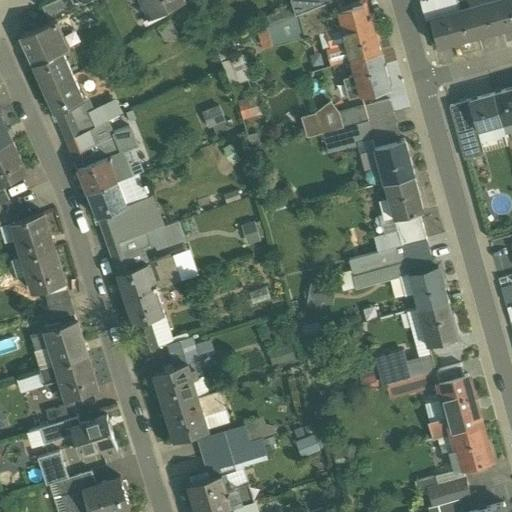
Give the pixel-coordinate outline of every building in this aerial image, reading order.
[(70,0),(55,0),(41,7),(47,19),(74,7),(70,0)] [(184,0),(144,0),(152,16),(184,1),(185,0),(184,0)] [(293,0),(297,13),(331,0),(293,0)] [(335,0),(331,0),(297,13),(303,36),(341,25),(337,11),(339,11),(335,0)] [(424,0),(429,17),(444,12),(470,5),(468,0),(424,0)] [(494,0),(489,0),(470,5),(478,34),(502,28),(494,0)] [(511,0),(494,0),(502,28),(511,25),(511,0)] [(366,1),(352,4),(352,7),(339,11),(337,11),(341,25),(346,43),(329,48),(334,64),(350,59),(379,50),(366,1)] [(470,5),(444,12),(452,42),(478,34),(470,5)] [(444,12),(429,17),(437,46),(452,42),(444,12)] [(56,21),(20,37),(32,65),(62,51),(62,53),(69,50),(56,21)] [(389,85),(379,50),(350,59),(354,74),(360,93),(389,85)] [(62,51),(32,65),(43,88),(72,75),(62,53),(62,51)] [(354,74),(348,76),(354,95),(360,93),(354,74)] [(72,75),(43,88),(54,112),(69,105),(83,98),(72,75)] [(511,87),(493,92),(502,122),(511,119),(511,87)] [(493,92),(468,99),(477,129),(502,122),(493,92)] [(389,99),(365,105),(365,106),(369,119),(393,113),(389,99)] [(468,99),(449,104),(464,158),(483,154),(477,129),(468,99)] [(69,105),(55,111),(66,138),(81,132),(69,105)] [(365,106),(344,111),(347,125),(367,120),(369,119),(365,106)] [(0,113),(0,144),(11,139),(0,113)] [(369,119),(367,120),(375,147),(379,146),(400,140),(393,113),(369,119)] [(511,119),(502,122),(504,131),(510,129),(511,135),(511,119)] [(81,132),(66,138),(78,167),(93,161),(81,132)] [(11,139),(0,144),(0,184),(1,184),(27,172),(11,139)] [(400,140),(379,146),(384,164),(380,165),(384,182),(413,174),(404,139),(400,140)] [(139,145),(128,148),(135,170),(146,167),(139,145)] [(78,167),(77,168),(86,192),(116,180),(107,156),(93,161),(78,167)] [(423,209),(413,174),(384,182),(389,197),(381,199),(385,213),(386,219),(394,217),(419,210),(423,209)] [(116,180),(86,192),(96,216),(112,210),(126,205),(116,180)] [(0,202),(0,226),(11,223),(17,222),(14,212),(8,199),(0,202)] [(122,238),(112,210),(98,216),(107,243),(122,238)] [(419,210),(394,217),(398,231),(402,245),(426,238),(419,210)] [(17,222),(11,223),(16,240),(22,257),(55,247),(44,213),(17,222)] [(394,217),(386,219),(385,213),(378,215),(384,235),(398,231),(394,217)] [(11,223),(0,226),(0,228),(5,243),(16,240),(11,223)] [(107,243),(106,244),(116,272),(147,262),(142,247),(149,245),(144,231),(122,238),(107,243)] [(384,235),(374,238),(377,251),(402,245),(398,231),(384,235)] [(426,238),(402,245),(409,272),(434,265),(426,238)] [(377,251),(349,259),(353,275),(382,268),(385,279),(401,274),(409,272),(402,245),(377,251)] [(55,247),(22,257),(32,292),(66,282),(55,247)] [(169,255),(147,262),(155,288),(178,280),(169,255)] [(147,262),(116,272),(125,298),(155,288),(147,262)] [(409,272),(401,274),(407,294),(415,292),(419,308),(448,300),(438,264),(434,265),(409,272)] [(505,300),(511,298),(511,282),(501,286),(505,300)] [(68,288),(45,295),(49,307),(71,300),(68,288)] [(155,288),(125,298),(133,324),(135,323),(149,318),(163,314),(155,288)] [(71,300),(49,307),(53,321),(76,314),(71,300)] [(448,300),(419,308),(428,343),(457,335),(448,300)] [(149,318),(135,323),(143,351),(158,347),(149,318)] [(78,321),(44,331),(49,347),(55,365),(88,355),(78,321)] [(44,331),(31,335),(36,352),(49,347),(44,331)] [(193,336),(168,344),(175,368),(187,364),(187,365),(197,362),(195,356),(214,350),(210,339),(195,344),(193,336)] [(88,355),(55,365),(65,400),(99,389),(88,355)] [(432,356),(404,363),(407,377),(436,370),(432,356)] [(461,363),(436,370),(439,381),(464,375),(461,363)] [(175,368),(155,374),(158,385),(160,384),(166,405),(197,396),(187,365),(187,364),(175,368)] [(18,378),(22,390),(45,383),(41,370),(18,378)] [(436,370),(407,377),(411,391),(439,384),(438,382),(439,381),(436,370)] [(439,381),(438,382),(439,384),(442,397),(472,389),(468,374),(464,375),(439,381)] [(472,389),(442,397),(452,433),(481,425),(482,425),(472,389)] [(197,396),(166,405),(173,429),(172,430),(175,440),(207,430),(197,396)] [(73,403),(46,411),(50,424),(77,416),(73,403)] [(77,416),(50,424),(55,440),(73,434),(71,427),(79,425),(77,416)] [(117,451),(107,417),(79,425),(71,427),(73,434),(80,455),(102,448),(104,455),(117,451)] [(245,425),(199,440),(204,455),(242,443),(250,441),(245,425)] [(481,425),(452,433),(456,448),(456,449),(461,448),(466,467),(491,459),(482,425),(481,425)] [(250,441),(242,443),(245,450),(256,447),(254,439),(250,441)] [(242,443),(204,455),(209,471),(247,459),(245,450),(242,443)] [(461,448),(456,449),(456,448),(448,450),(454,470),(466,467),(461,448)] [(60,450),(39,457),(47,483),(58,480),(68,477),(60,450)] [(68,477),(58,480),(62,494),(83,488),(97,484),(92,469),(68,477)] [(221,476),(189,485),(192,495),(194,495),(198,511),(213,511),(231,507),(221,476)] [(97,484),(83,488),(90,511),(119,511),(130,509),(121,477),(97,484)] [(465,477),(427,488),(432,505),(470,494),(465,477)] [(90,511),(83,488),(62,494),(67,511),(90,511)] [(505,511),(503,503),(468,511),(505,511)]
